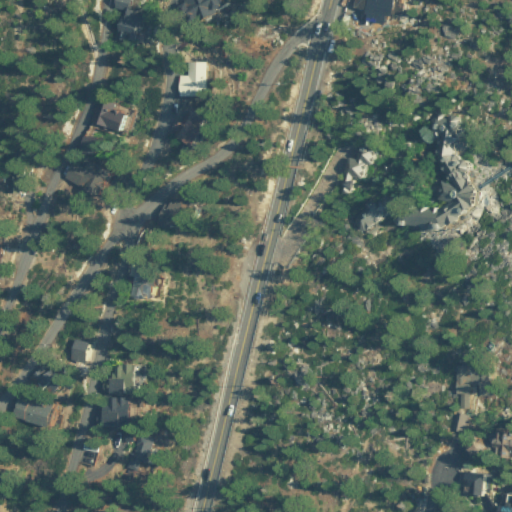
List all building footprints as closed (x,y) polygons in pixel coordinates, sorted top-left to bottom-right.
[(138,14),(140,0),(119,0),(118,8),(129,11),(124,37),(149,42),(154,17),(138,14)] [(185,0),(196,25),(237,8),(233,0),(185,0)] [(358,0),(357,7),(367,10),(366,17),(396,25),(399,15),(406,17),(410,0),(358,0)] [(218,96),(217,62),(194,62),(194,74),(183,75),(183,96),(218,96)] [(95,123),(132,133),(138,112),(121,108),(123,102),(102,96),(95,123)] [(348,190),(346,207),(355,207),(355,209),(368,210),(369,206),(380,207),(385,210),(408,189),(412,171),(404,155),(408,151),(409,147),(404,141),(399,141),(396,135),(400,111),(381,105),(378,117),(385,119),(380,143),(391,164),(381,162),(379,182),(394,185),(383,191),(348,190)] [(198,145),(211,120),(191,109),(183,123),(179,120),(173,132),(198,145)] [(495,199),(497,186),(484,180),(486,165),(469,163),(464,155),(472,137),(471,135),(475,132),(476,123),(467,122),(460,111),(452,117),(442,113),(421,128),(443,138),(440,159),(457,182),(442,180),(439,198),(451,203),(447,206),(380,196),(353,216),(363,231),(380,233),(390,211),(399,224),(453,232),(472,218),(474,207),(490,210),(495,199)] [(103,137),(85,136),(85,152),(103,153),(103,137)] [(349,156),(343,192),(359,194),(361,182),(369,184),(372,164),(379,165),(381,151),(360,148),(359,158),(349,156)] [(67,180),(115,195),(123,171),(92,161),(90,167),(73,162),(67,180)] [(11,192),(24,192),(23,172),(10,173),(11,192)] [(194,228),(202,208),(173,197),(162,223),(179,230),(181,223),(194,228)] [(133,276),(139,276),(138,297),(169,298),(170,267),(134,265),(133,276)] [(94,359),(96,342),(76,340),(75,357),(94,359)] [(494,395),(492,359),(464,361),(464,365),(457,365),(459,407),(474,406),(473,386),(479,385),(480,395),(494,395)] [(117,394),(147,393),(146,364),(116,365),(117,394)] [(54,374),(48,366),(40,372),(60,398),(78,384),(64,366),(54,374)] [(143,422),(143,397),(122,398),(122,403),(109,404),(109,410),(103,410),(103,423),(143,422)] [(68,407),(23,398),(19,418),(64,427),(68,407)] [(453,429),(463,431),(467,413),(456,411),(453,429)] [(130,467),(148,471),(155,435),(129,430),(128,439),(135,441),(130,467)] [(471,487),(496,488),(496,471),(471,470),(471,487)] [(511,511),(511,491),(504,491),(504,503),(492,503),(491,511),(511,511)]
